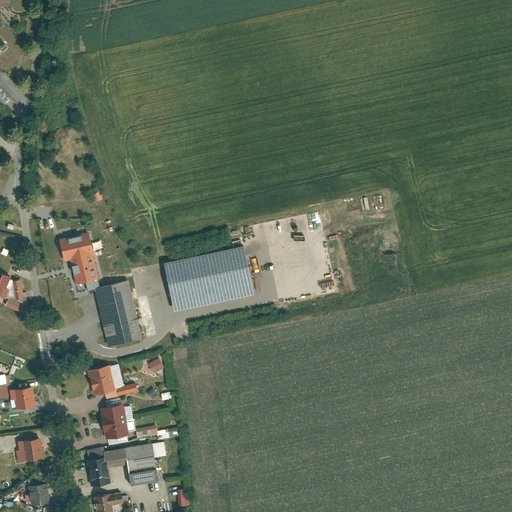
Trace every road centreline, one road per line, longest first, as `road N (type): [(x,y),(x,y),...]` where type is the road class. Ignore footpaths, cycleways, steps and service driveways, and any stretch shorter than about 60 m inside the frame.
road 1 (residential): [(70,511),(18,188)]
road 2 (residential): [(18,188),(43,0)]
